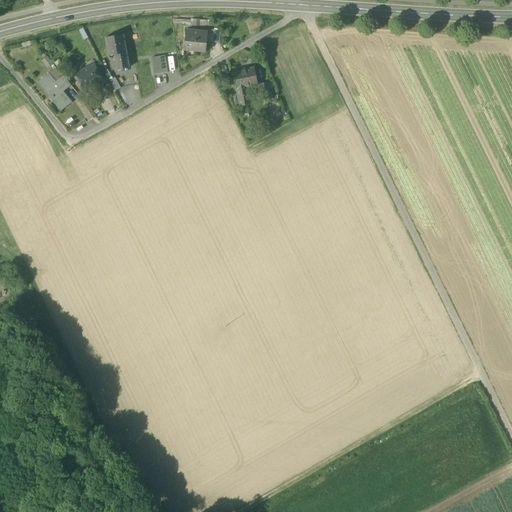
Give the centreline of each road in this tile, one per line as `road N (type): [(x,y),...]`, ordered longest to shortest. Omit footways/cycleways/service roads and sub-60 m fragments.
road 1 (secondary): [(511,17),(180,1),(0,31)]
road 2 (track): [(295,4),(511,435)]
road 3 (track): [(295,4),(280,23),(72,140),(0,57)]
road 4 (track): [(480,372),(240,511)]
road 5 (track): [(132,511),(31,488),(0,460)]
